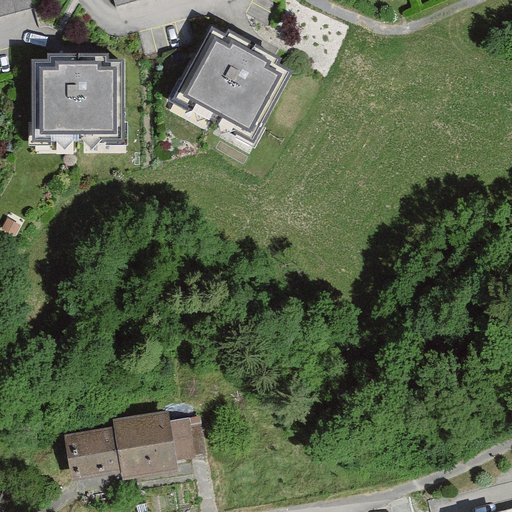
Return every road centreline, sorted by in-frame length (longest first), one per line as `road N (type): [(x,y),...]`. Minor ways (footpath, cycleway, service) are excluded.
road 1 (residential): [(307,511),(417,485),(511,443)]
road 2 (track): [(318,0),(400,34),(482,0)]
